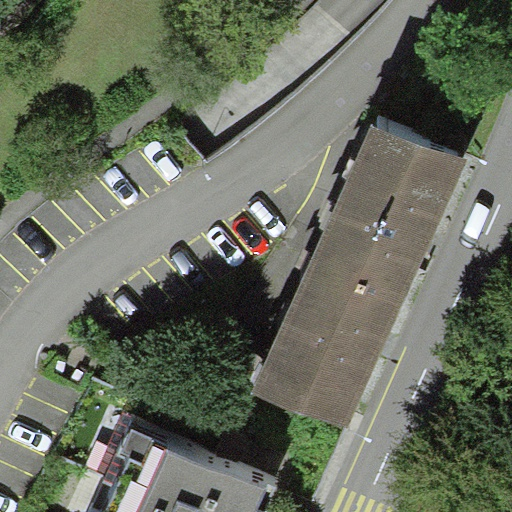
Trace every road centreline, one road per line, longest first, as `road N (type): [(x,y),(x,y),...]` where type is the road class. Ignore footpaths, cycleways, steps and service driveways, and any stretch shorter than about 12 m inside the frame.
road 1 (residential): [(0,373),(14,346),(82,277),(250,171),(411,30),(431,0)]
road 2 (secondary): [(511,183),(367,511)]
